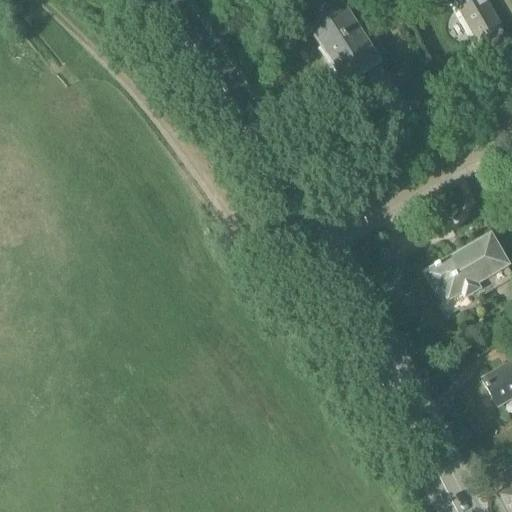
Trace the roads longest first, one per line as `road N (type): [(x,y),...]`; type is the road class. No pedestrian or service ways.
road 1 (track): [(302,251),(287,257),(249,244),(130,87),(43,0)]
road 2 (tertiary): [(474,511),(326,233)]
road 3 (tertiary): [(326,233),(168,0)]
road 4 (residential): [(326,233),(511,126)]
